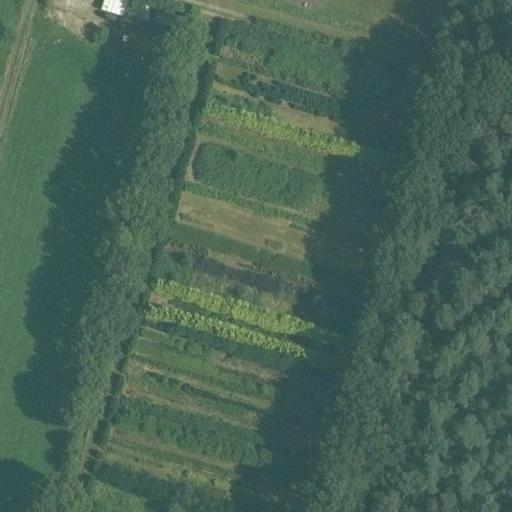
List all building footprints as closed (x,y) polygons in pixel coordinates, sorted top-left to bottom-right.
[(214,17),(233,23),(236,11),(217,6),(214,17)] [(149,12),(137,7),(131,23),(146,28),(149,18),(148,17),(149,12)] [(186,22),(157,15),(154,26),(183,33),(186,22)] [(89,37),(63,145),(84,150),(111,43),(89,37)] [(115,147),(137,52),(120,48),(98,143),(115,147)] [(76,210),(71,227),(80,230),(86,213),(76,210)]
